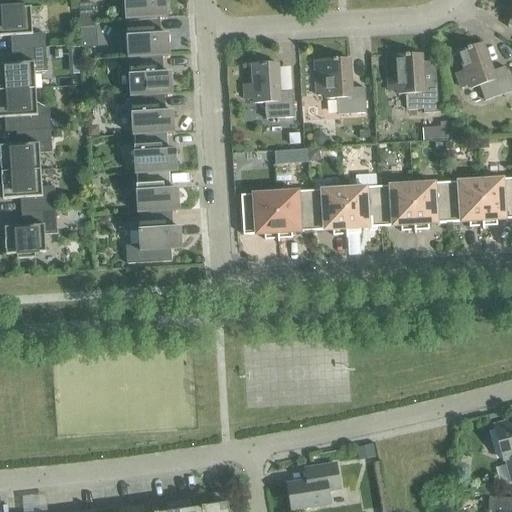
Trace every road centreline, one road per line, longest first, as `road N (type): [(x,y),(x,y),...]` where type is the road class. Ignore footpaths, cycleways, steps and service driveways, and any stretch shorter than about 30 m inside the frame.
road 1 (residential): [(511,272),(239,287),(223,267),(206,37)]
road 2 (residential): [(464,0),(444,19),(206,37)]
road 3 (residential): [(511,392),(253,455)]
road 4 (residential): [(253,455),(0,483)]
